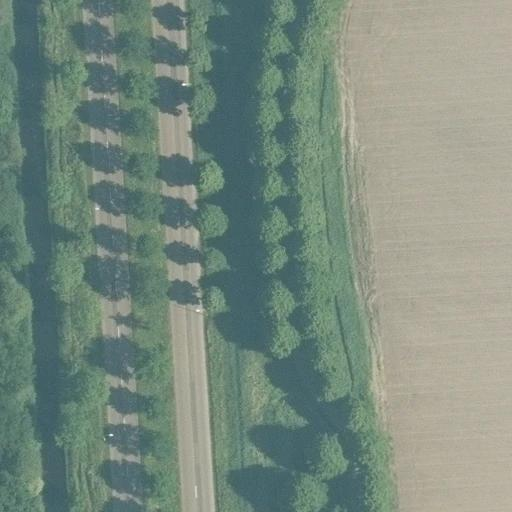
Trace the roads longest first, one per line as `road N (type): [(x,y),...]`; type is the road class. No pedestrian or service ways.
road 1 (secondary): [(199,511),(168,0)]
road 2 (secondary): [(97,0),(128,511)]
